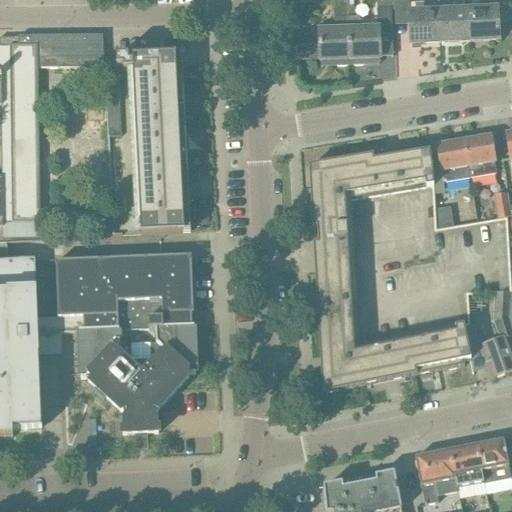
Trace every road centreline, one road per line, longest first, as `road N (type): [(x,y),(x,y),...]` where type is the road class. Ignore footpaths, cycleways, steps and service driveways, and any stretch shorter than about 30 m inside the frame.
road 1 (residential): [(251,456),(263,133)]
road 2 (residential): [(251,456),(284,456),(511,404)]
road 3 (residential): [(252,12),(0,13)]
road 4 (residential): [(263,133),(511,90)]
road 5 (residential): [(245,493),(0,509)]
road 6 (residential): [(263,133),(252,12)]
